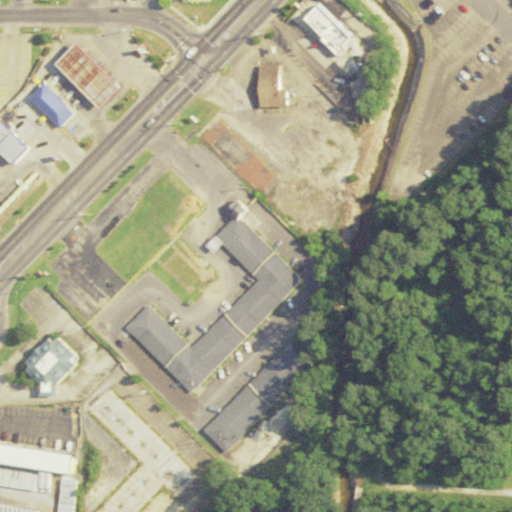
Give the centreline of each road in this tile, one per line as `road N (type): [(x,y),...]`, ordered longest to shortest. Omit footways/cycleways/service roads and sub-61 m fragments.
road 1 (primary): [(202,61),(0,266)]
road 2 (residential): [(202,61),(151,18),(0,15)]
